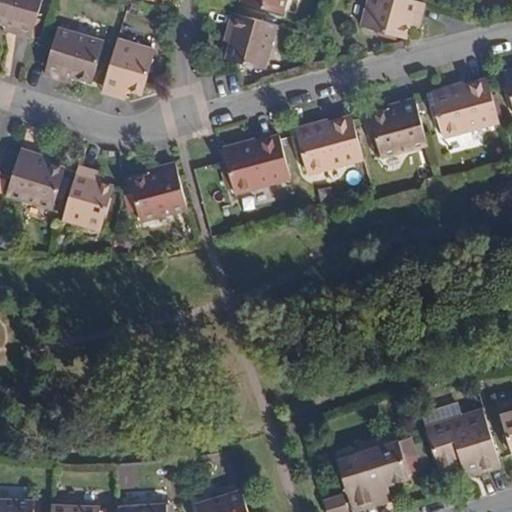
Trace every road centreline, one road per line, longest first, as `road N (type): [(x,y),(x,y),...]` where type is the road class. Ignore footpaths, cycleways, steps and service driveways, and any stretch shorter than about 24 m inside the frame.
road 1 (residential): [(195,119),(511,26)]
road 2 (residential): [(0,97),(121,131),(195,119)]
road 3 (residential): [(191,0),(178,41),(195,119)]
